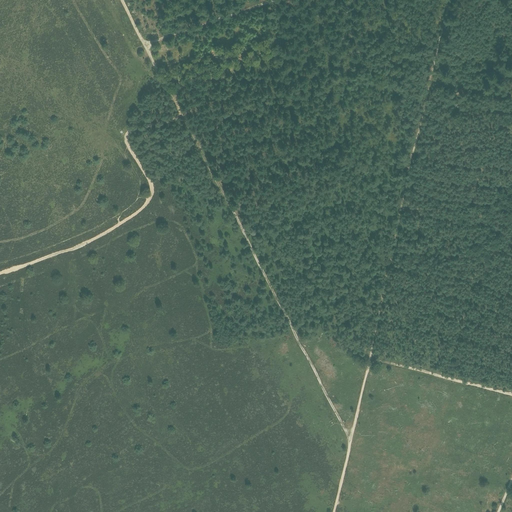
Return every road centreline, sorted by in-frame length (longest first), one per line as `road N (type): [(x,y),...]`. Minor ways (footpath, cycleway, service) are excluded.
road 1 (track): [(350,439),(238,215)]
road 2 (track): [(0,272),(91,241),(144,206),(151,184),(128,145)]
road 3 (track): [(369,358),(415,162)]
road 4 (track): [(415,162),(449,0)]
road 5 (track): [(511,393),(369,358)]
road 6 (track): [(144,43),(271,0)]
road 7 (track): [(183,117),(121,0)]
